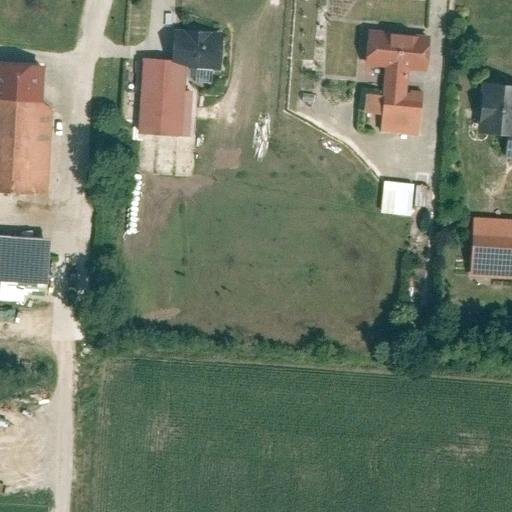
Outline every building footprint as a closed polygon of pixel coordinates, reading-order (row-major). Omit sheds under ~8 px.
[(137,55),(132,132),(186,135),(189,89),(181,89),(182,67),(215,69),(217,30),(168,27),(166,57),(137,55)] [(365,91),(363,111),(377,112),(375,129),(419,134),(423,89),(405,88),(407,68),(424,70),(427,35),(363,28),(360,61),(381,64),(378,93),(365,91)] [(0,189),(47,192),(52,107),(36,106),(39,63),(0,60),(0,189)] [(511,81),(478,78),(473,134),(505,136),(503,150),(511,151),(511,81)] [(409,216),(411,182),(382,180),(379,214),(409,216)] [(412,205),(423,206),(424,183),(413,182),(412,205)] [(511,276),(511,216),(467,215),(465,275),(511,276)] [(44,236),(0,232),(0,299),(40,302),(44,236)] [(0,430),(9,430),(8,411),(0,411),(0,430)]
